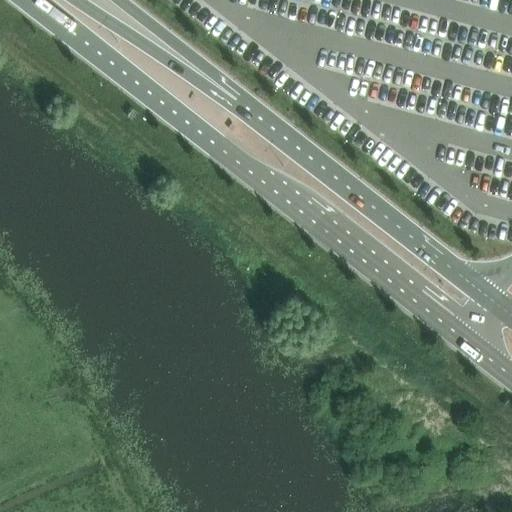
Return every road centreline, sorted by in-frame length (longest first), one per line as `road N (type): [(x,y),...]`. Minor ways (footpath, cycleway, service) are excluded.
road 1 (primary): [(41,0),(511,369)]
road 2 (primary): [(511,322),(96,0)]
